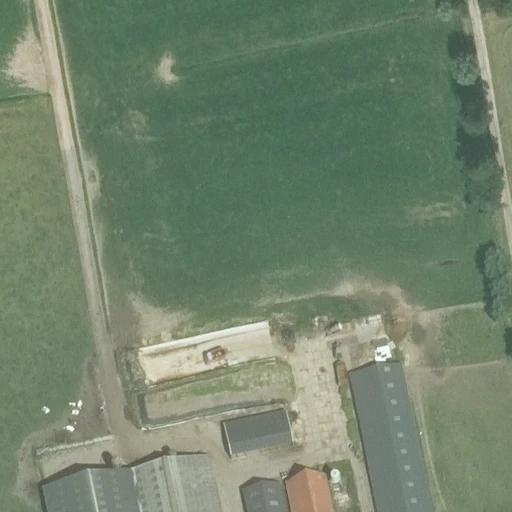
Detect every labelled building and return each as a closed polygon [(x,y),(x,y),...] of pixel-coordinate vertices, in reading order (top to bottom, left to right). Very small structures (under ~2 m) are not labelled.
[(430,511),(405,385),(401,366),(351,375),(353,385),(379,511),(430,511)] [(293,448),(285,414),(224,427),(231,460),(293,448)] [(217,511),(207,460),(131,476),(138,511),(217,511)] [(43,494),(47,511),(138,511),(131,476),(130,476),(43,494)] [(285,485),(290,511),(332,511),(325,477),(285,485)] [(284,511),(279,485),(242,493),(245,511),(284,511)]
